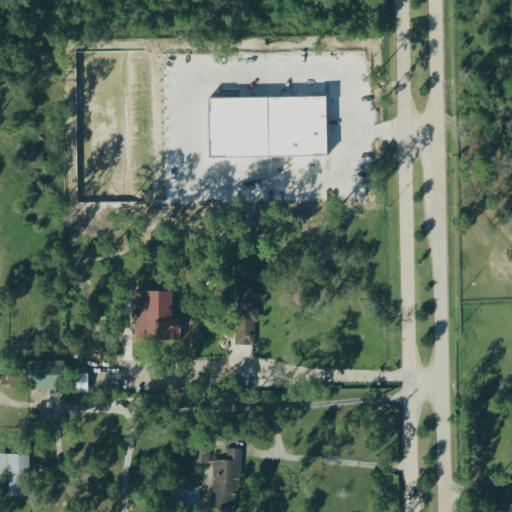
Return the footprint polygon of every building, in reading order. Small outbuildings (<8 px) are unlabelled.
[(232,122),(238,149),(257,145),(251,117),(232,122)] [(176,293),(149,293),(148,340),(174,341),(176,293)] [(257,348),(258,317),(243,316),(242,348),(257,348)] [(42,392),(65,392),(65,363),(31,364),(32,379),(42,379),(42,392)] [(1,372),(1,387),(27,387),(27,373),(1,372)] [(241,511),(241,451),(229,452),(229,463),(215,463),(215,511),(241,511)] [(32,457),(0,457),(0,477),(10,477),(10,498),(25,498),(24,480),(32,480),(32,457)]
